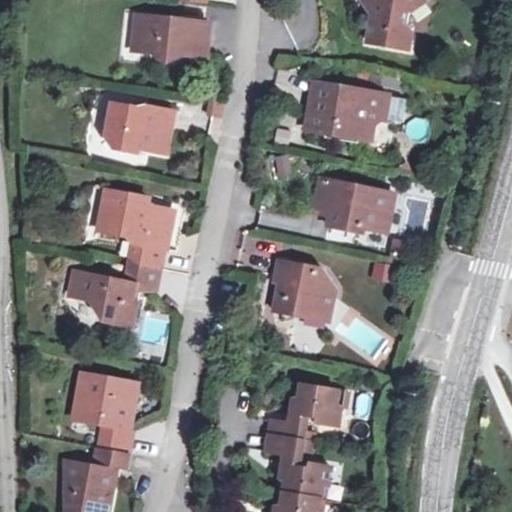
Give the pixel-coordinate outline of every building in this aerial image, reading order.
[(413,33),(408,27),(411,15),(427,4),(424,0),(375,0),(379,1),(375,21),(373,21),(368,43),(409,51),(413,33)] [(133,54),(142,55),(145,20),(137,19),(133,54)] [(210,27),(145,20),(142,55),(158,56),(169,66),(182,58),(206,62),(210,27)] [(370,128),(379,121),(385,121),(388,99),(322,87),(317,112),(311,112),(308,132),(366,144),(370,128)] [(206,97),(200,120),(212,123),(212,107),(206,97)] [(176,114),(146,108),(145,112),(113,106),(105,138),(114,151),(140,156),(141,150),(167,155),(176,114)] [(396,198),(321,182),(314,216),(330,220),(328,228),(350,233),(350,229),(387,237),(396,198)] [(133,249),(130,265),(160,271),(163,252),(166,253),(175,214),(148,208),(149,202),(106,193),(98,234),(129,241),(134,247),(133,249)] [(391,239),(388,254),(405,258),(409,243),(391,239)] [(305,310),(331,315),(336,293),(324,275),(306,271),(306,268),(279,262),(274,285),(279,286),(274,314),(296,318),(305,310)] [(138,287),(155,291),(160,271),(130,265),(126,284),(110,281),(109,283),(94,281),(90,302),(100,305),(98,317),(103,323),(115,326),(116,323),(133,327),(138,306),(133,305),(138,287)] [(396,271),(377,267),(375,281),(393,284),(396,271)] [(403,273),(396,271),(393,284),(400,286),(403,273)] [(328,325),(331,315),(305,310),(296,318),(328,325)] [(73,422),(104,428),(130,432),(143,420),(140,388),(82,376),(73,422)] [(296,398),(294,408),(304,410),(303,416),(309,417),(312,417),(312,422),(339,427),(342,409),(338,408),(341,392),(303,385),(301,399),(296,398)] [(338,408),(342,409),(349,410),(352,389),(341,388),(341,392),(338,408)] [(307,433),(309,417),(303,416),(304,410),(294,408),(292,424),(301,426),(300,432),(307,433)] [(268,453),(286,456),(302,458),(303,453),(313,454),(314,445),(316,434),(307,433),(300,432),(301,426),(292,424),(272,421),(268,453)] [(130,433),(130,432),(104,428),(102,435),(129,440),(130,433)] [(132,441),(129,440),(102,435),(99,450),(129,456),(132,441)] [(126,471),(129,456),(99,450),(96,464),(117,469),(126,471)] [(294,470),(300,471),(302,458),(286,456),(283,473),(293,474),(294,470)] [(94,471),(116,475),(117,469),(96,464),(94,471)] [(304,471),(300,471),(294,470),(293,474),(283,473),(282,481),(286,482),(282,508),(278,508),(277,511),(320,511),(323,501),(325,488),(329,488),(332,470),(304,464),(304,471)] [(107,511),(116,475),(94,471),(67,465),(66,511),(107,511)]
